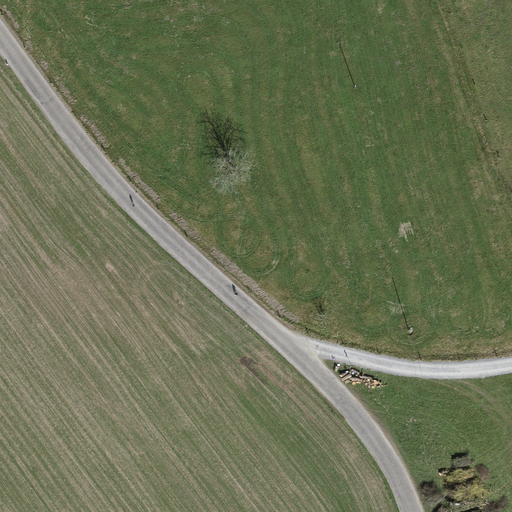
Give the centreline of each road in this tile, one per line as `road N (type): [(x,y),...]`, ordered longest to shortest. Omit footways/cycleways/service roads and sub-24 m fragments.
road 1 (residential): [(0,40),(55,117),(169,241),(351,406),(399,471),(411,511)]
road 2 (track): [(296,349),(451,371),(511,365)]
